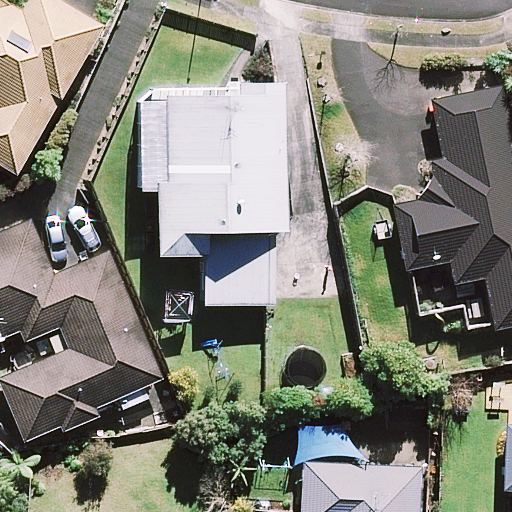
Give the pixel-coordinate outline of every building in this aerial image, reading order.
[(24,0),(21,6),(10,0),(0,0),(0,158),(15,168),(102,21),(65,0),(24,0)] [(286,224),(283,80),(140,82),(141,184),(157,184),(158,247),(202,246),(203,300),(273,299),(271,225),(286,224)] [(511,172),(497,86),(430,98),(441,160),(417,164),(423,197),(395,201),(406,262),(443,256),(447,278),(481,272),(490,324),(511,319),(511,172)] [(53,272),(31,217),(0,229),(0,346),(60,322),(69,345),(0,372),(0,379),(24,440),(161,384),(107,251),(53,272)] [(511,422),(502,423),(500,483),(511,482),(511,422)] [(414,511),(416,466),(349,463),(351,426),(293,423),(291,472),(297,472),(295,511),(414,511)]
